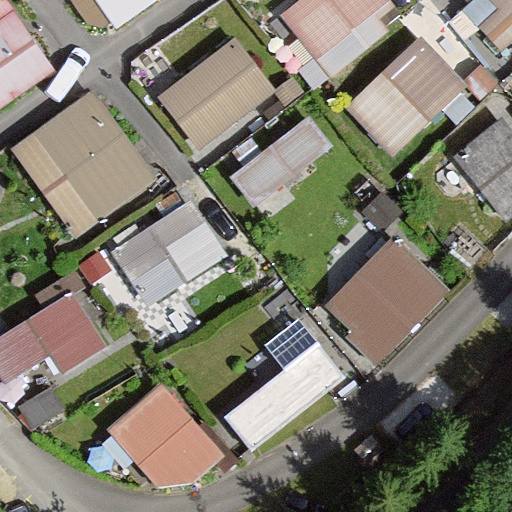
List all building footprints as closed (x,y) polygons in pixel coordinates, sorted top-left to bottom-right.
[(0,0),(0,112),(54,74),(4,0),(0,0)] [(93,0),(119,35),(168,0),(93,0)] [(405,21),(386,0),(307,0),(280,22),(328,82),(405,21)] [(511,47),(511,0),(483,0),(497,14),(478,33),(501,57),(511,47)] [(277,99),(235,42),(158,99),(200,156),(277,99)] [(467,91),(420,42),(344,115),(392,164),(467,91)] [(152,184),(86,93),(8,150),(74,241),(152,184)] [(311,105),(234,165),(262,200),(339,140),(311,105)] [(511,218),(511,141),(493,120),(447,160),(505,225),(511,218)] [(223,260),(183,203),(105,257),(145,314),(223,260)] [(393,242),(326,312),(351,336),(341,346),(372,376),(450,296),(393,242)] [(95,341),(61,294),(0,336),(0,387),(9,401),(95,341)] [(284,377),(226,422),(254,457),(346,385),(298,324),(264,351),(284,377)] [(160,388),(106,437),(156,494),(190,490),(225,462),(160,388)]
